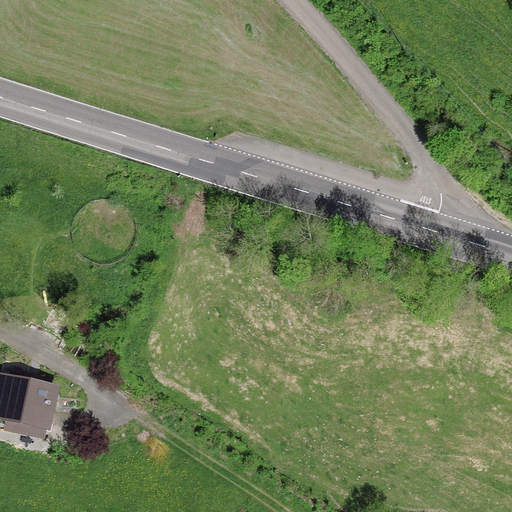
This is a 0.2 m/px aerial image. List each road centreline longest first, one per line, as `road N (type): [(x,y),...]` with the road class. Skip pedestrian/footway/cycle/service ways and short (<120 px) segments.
road 1 (primary): [(434,229),(0,96)]
road 2 (residential): [(303,0),(436,159),(443,189),(434,229)]
road 3 (track): [(295,511),(131,397)]
